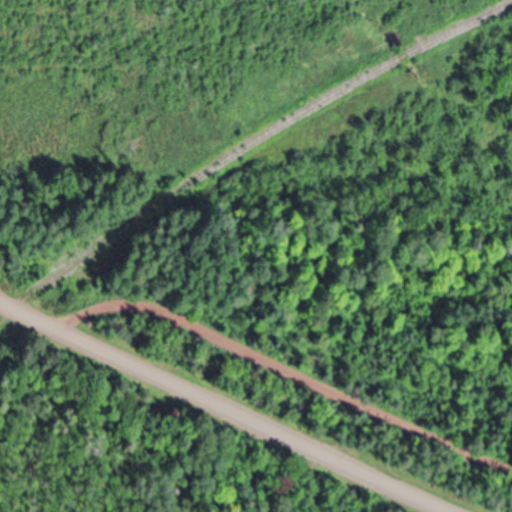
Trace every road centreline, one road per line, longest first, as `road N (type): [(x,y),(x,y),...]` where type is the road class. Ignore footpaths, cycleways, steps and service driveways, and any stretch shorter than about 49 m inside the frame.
road 1 (track): [(0,240),(511,474)]
road 2 (residential): [(0,302),(450,511)]
